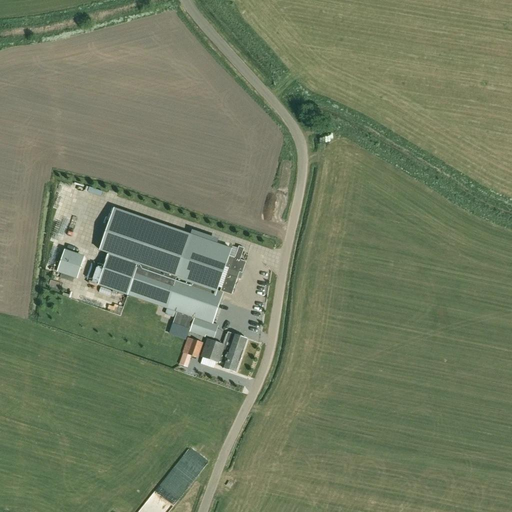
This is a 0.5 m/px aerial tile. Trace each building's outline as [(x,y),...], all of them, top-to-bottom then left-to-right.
[(165,240),(183,245),(186,234),(179,231),(179,228),(170,226),(165,240)] [(105,229),(100,241),(114,246),(112,251),(130,257),(138,234),(128,231),(125,237),(105,229)] [(216,291),(232,245),(193,231),(179,272),(139,258),(127,295),(195,318),(190,332),(205,337),(207,330),(216,333),(218,326),(212,324),(223,293),(216,291)] [(77,243),(74,254),(109,265),(112,254),(77,243)] [(245,249),(239,247),(238,250),(235,259),(229,257),(225,267),(229,269),(222,289),(221,292),(231,295),(237,278),(239,272),(242,273),(246,262),(241,261),(245,249)] [(84,259),(64,252),(58,272),(77,278),(84,259)] [(119,265),(114,282),(121,284),(120,289),(127,291),(130,278),(126,277),(125,281),(121,280),(125,267),(119,265)] [(221,300),(219,311),(232,313),(235,302),(221,300)] [(193,319),(177,313),(172,325),(189,331),(193,319)] [(236,373),(248,340),(228,333),(224,345),(208,340),(202,357),(219,363),(220,362),(224,363),(223,368),(236,373)] [(198,359),(204,343),(188,338),(182,354),(198,359)]
